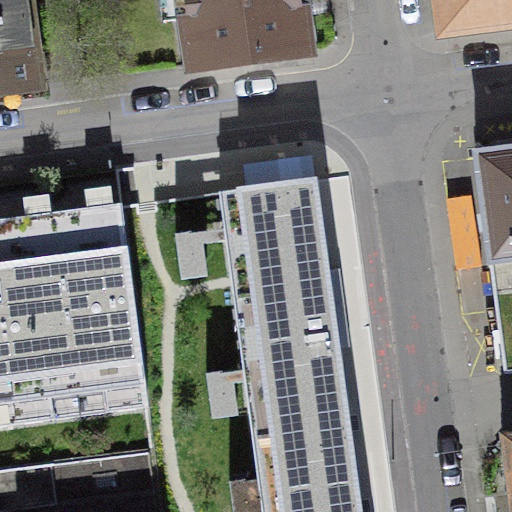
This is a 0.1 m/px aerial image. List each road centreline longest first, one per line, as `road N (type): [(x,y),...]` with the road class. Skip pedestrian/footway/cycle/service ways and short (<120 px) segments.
road 1 (residential): [(441,511),(386,85)]
road 2 (residential): [(0,136),(386,85)]
road 3 (residential): [(386,85),(511,68)]
